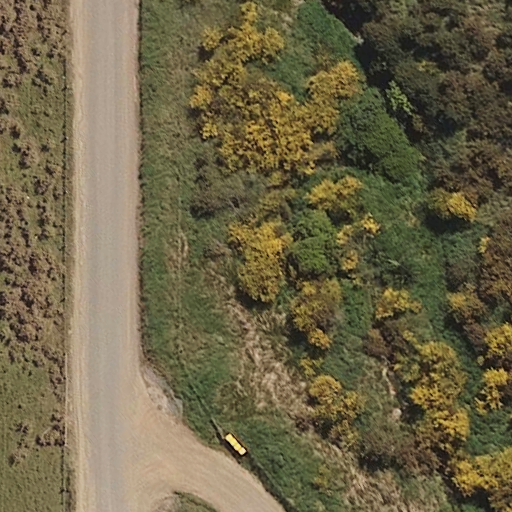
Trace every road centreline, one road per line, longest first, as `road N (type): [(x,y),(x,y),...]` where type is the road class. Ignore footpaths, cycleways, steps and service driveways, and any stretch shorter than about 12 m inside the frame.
road 1 (tertiary): [(110,0),(113,466)]
road 2 (residential): [(113,466),(185,471),(227,486),(256,511)]
